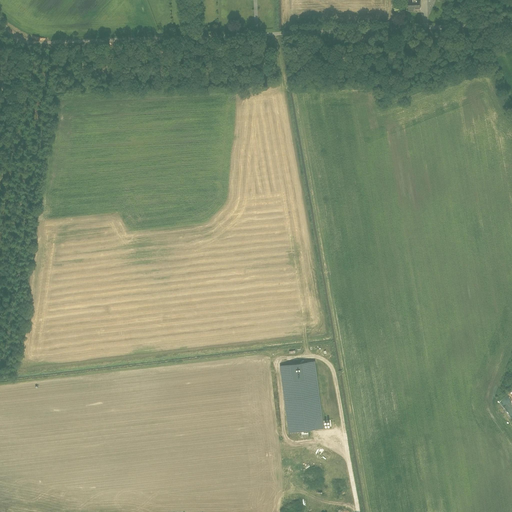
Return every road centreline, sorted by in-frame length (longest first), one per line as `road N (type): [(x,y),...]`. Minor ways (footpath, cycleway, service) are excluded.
road 1 (unclassified): [(511,26),(23,44)]
road 2 (unknown): [(357,511),(333,377)]
